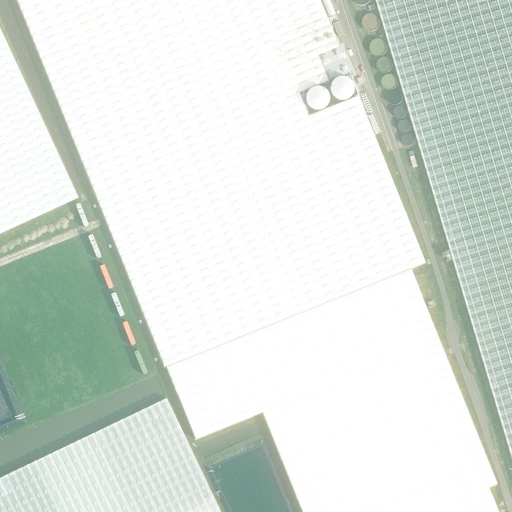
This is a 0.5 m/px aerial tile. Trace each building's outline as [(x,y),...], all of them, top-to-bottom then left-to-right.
[(16,0),(96,197),(165,368),(166,367),(177,393),(196,440),(262,413),(302,511),(497,511),(487,488),(495,485),(496,484),(410,269),(425,264),(359,98),(309,117),(299,93),(328,81),(318,56),(339,48),(319,0),(16,0)] [(511,0),(377,0),(511,453),(511,0)] [(333,24),(332,24),(338,37),(344,35),(344,34),(339,22),(333,24)] [(0,28),(0,233),(78,197),(0,28)] [(339,48),(318,56),(328,81),(329,81),(349,73),(351,72),(351,71),(346,60),(346,59),(341,47),(340,47),(339,48)] [(166,398),(0,478),(0,511),(220,511),(210,490),(202,472),(166,399),(166,398)]
